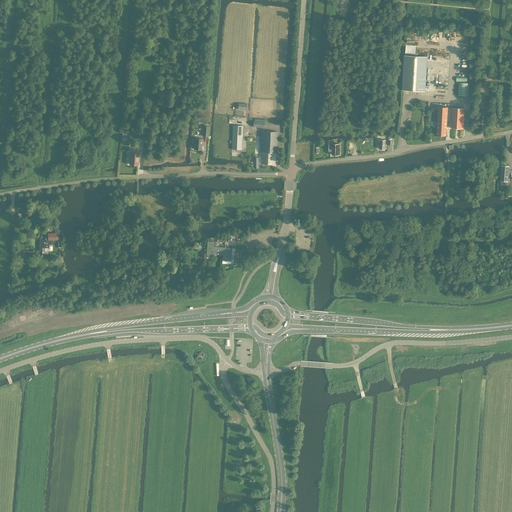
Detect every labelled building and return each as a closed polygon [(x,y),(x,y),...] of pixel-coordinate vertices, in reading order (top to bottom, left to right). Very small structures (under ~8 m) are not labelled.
[(415,41),(407,40),(407,43),(406,43),(405,53),(415,53),(416,45),(418,45),(418,43),(415,43),(415,41)] [(426,92),(428,57),(405,55),(402,91),(426,92)] [(459,83),(458,94),(469,95),(470,84),(459,83)] [(448,107),(438,107),(436,135),(446,136),(448,107)] [(453,109),(452,129),(464,129),(464,109),(453,109)] [(264,127),(265,122),(264,122),(264,119),(255,119),(254,121),(253,126),(264,127)] [(230,141),(229,143),(232,143),(232,149),(242,150),(243,126),(233,125),(232,137),(232,141),(230,141)] [(261,131),(260,152),(261,152),(261,163),(270,164),(271,152),(276,152),(277,131),(261,131)] [(193,139),(192,143),(194,143),(194,149),(201,149),(202,139),(195,138),(195,139),(193,139)] [(329,151),(332,151),(332,154),(339,154),(339,147),(339,144),(333,143),(333,144),(329,144),(329,151)] [(130,152),(129,165),(138,165),(139,153),(130,152)] [(39,250),(39,251),(42,251),(42,252),(48,252),(48,247),(48,244),(51,244),(51,241),(52,241),(52,239),(59,240),(59,233),(57,225),(56,225),(55,224),(53,225),(53,226),(53,227),(56,233),(51,233),(48,233),(48,235),(45,239),(46,240),(39,240),(39,250)] [(213,253),(213,254),(222,255),(222,256),(222,260),(231,261),(232,248),(214,247),(213,253)]
